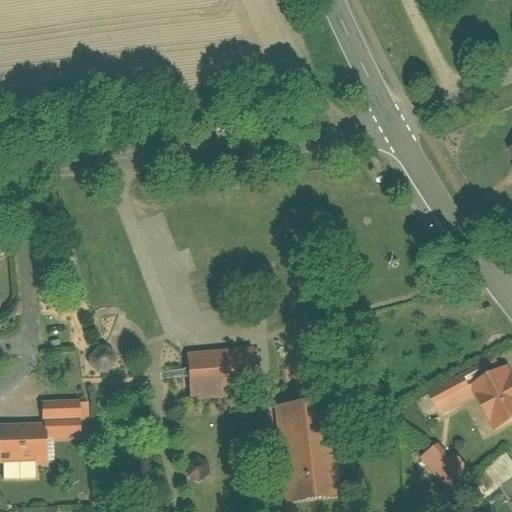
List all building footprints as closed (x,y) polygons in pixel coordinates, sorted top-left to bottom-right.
[(511,142),(502,147),(511,171),(511,142)] [(254,400),(251,352),(184,357),(187,404),(254,400)] [(422,395),(432,415),(469,395),(490,433),(511,420),(511,380),(506,369),(470,388),(462,373),(422,395)] [(271,405),(280,506),(343,501),(333,400),(271,405)] [(77,406),(39,408),(40,428),(0,430),(0,468),(45,466),(44,447),(78,445),(77,406)] [(459,456),(453,461),(438,443),(419,458),(447,493),(473,472),(459,456)] [(486,496),(511,477),(511,460),(508,455),(473,479),(486,496)] [(511,481),(502,490),(511,501),(511,481)]
